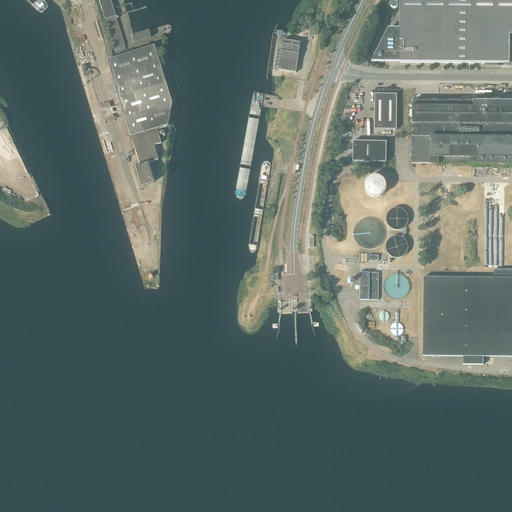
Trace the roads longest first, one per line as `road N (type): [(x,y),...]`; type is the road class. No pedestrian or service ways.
road 1 (tertiary): [(302,311),(293,244),(298,198),(331,69)]
road 2 (unclassified): [(511,78),(366,77),(331,69)]
road 3 (track): [(252,310),(287,190)]
